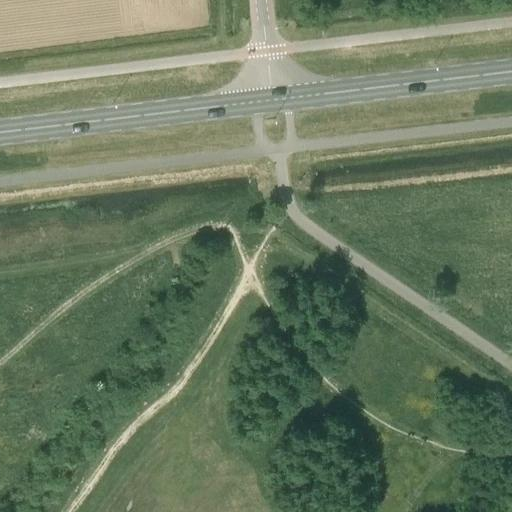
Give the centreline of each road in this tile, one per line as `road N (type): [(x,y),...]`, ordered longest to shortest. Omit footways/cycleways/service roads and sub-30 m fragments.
road 1 (secondary): [(0,134),(272,103)]
road 2 (secondary): [(511,74),(272,103)]
